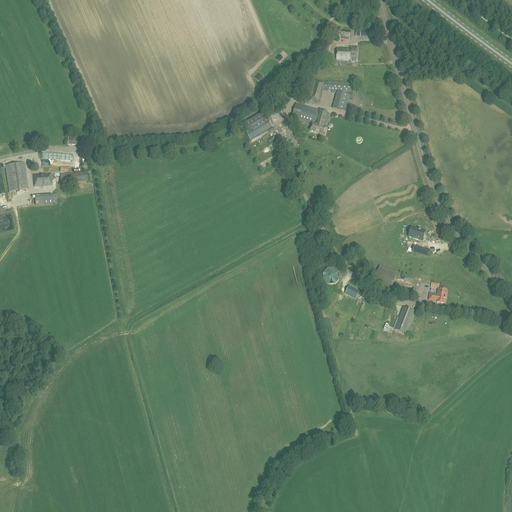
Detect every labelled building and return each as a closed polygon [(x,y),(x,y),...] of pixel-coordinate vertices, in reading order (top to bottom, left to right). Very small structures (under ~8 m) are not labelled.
[(349,40),(351,30),(334,27),(332,37),(349,40)] [(328,51),(331,40),(324,38),(322,43),(324,43),(322,49),(328,51)] [(351,60),(351,61),(357,61),(358,47),(351,47),(351,48),(337,47),(336,59),(351,60)] [(264,78),(259,73),(254,78),(259,82),(264,78)] [(303,95),(309,97),(314,81),(308,79),(303,95)] [(294,86),(293,92),(300,94),(302,87),(300,86),(302,81),(296,80),(294,86)] [(309,97),(308,101),(319,104),(323,90),(326,83),(324,82),(314,80),(314,81),(309,97)] [(326,83),(323,90),(332,91),(332,92),(336,93),(336,91),(351,92),(352,83),(324,81),(324,82),(326,83)] [(345,112),(350,95),(337,92),(333,108),(345,112)] [(330,113),(296,103),(292,118),(326,127),(330,113)] [(264,112),(242,125),(249,136),(270,123),(264,112)] [(326,127),(312,124),(310,131),(325,135),(327,128),(326,127)] [(9,192),(28,189),(24,162),(5,165),(9,192)] [(61,184),(87,181),(86,172),(60,174),(61,184)] [(34,187),(52,185),(51,173),(33,175),(34,187)] [(56,194),(52,194),(34,195),(35,206),(53,204),(57,204),(56,194)] [(425,231),(411,227),(410,232),(413,233),(412,238),(422,241),(425,231)] [(428,256),(429,250),(414,246),(412,252),(428,256)] [(427,261),(424,279),(436,281),(439,254),(429,253),(428,261),(427,261)] [(414,277),(424,278),(427,258),(423,257),(422,262),(409,260),(407,274),(414,275),(414,277)] [(390,292),(398,269),(384,264),(383,267),(379,266),(372,286),(390,292)] [(342,277),(341,275),(341,274),(340,272),(339,271),(338,270),(336,269),(335,268),(333,268),(331,268),(330,269),(328,270),(327,271),(326,272),(325,274),(325,275),(324,277),(325,279),(325,281),(326,282),(327,283),(328,284),(330,285),(332,285),(333,285),(335,285),(336,285),(338,284),(339,283),(340,282),(341,280),(341,278),(342,277)] [(394,294),(412,298),(414,287),(396,283),(394,294)] [(359,292),(349,286),(345,294),(355,299),(359,292)] [(430,294),(429,300),(436,301),(436,302),(445,303),(447,290),(438,289),(437,295),(430,294)] [(416,311),(403,307),(395,329),(408,334),(416,311)]
